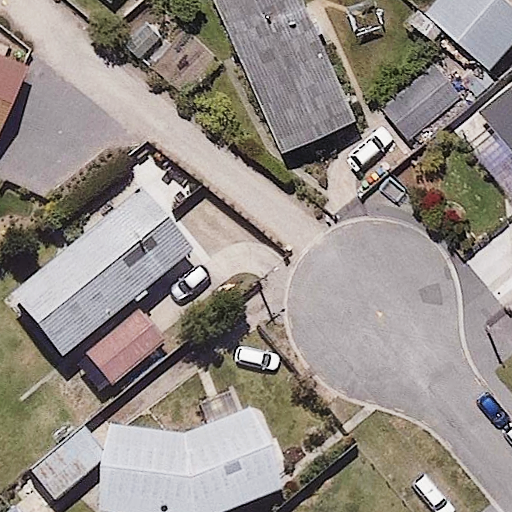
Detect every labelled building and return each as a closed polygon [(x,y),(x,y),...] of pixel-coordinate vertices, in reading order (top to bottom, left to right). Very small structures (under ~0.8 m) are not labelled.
[(350,122),(300,0),(211,0),(276,153),(350,122)] [(486,69),(511,34),(511,11),(499,0),(434,0),(422,14),(486,69)] [(0,120),(21,71),(0,62),(0,120)] [(460,99),(434,66),(378,108),(404,145),(460,99)] [(511,83),(484,108),(511,139),(511,190),(509,194),(511,197),(511,83)] [(107,389),(160,347),(127,308),(190,256),(137,192),(3,301),(55,366),(74,350),(107,389)] [(102,511),(111,511),(216,511),(296,483),(262,393),(182,424),(106,421),(102,511)] [(104,456),(79,425),(29,464),(54,495),(104,456)] [(50,511),(26,484),(0,506),(0,511),(50,511)]
